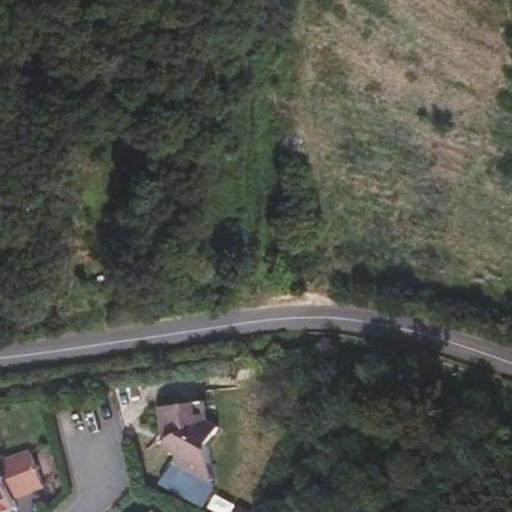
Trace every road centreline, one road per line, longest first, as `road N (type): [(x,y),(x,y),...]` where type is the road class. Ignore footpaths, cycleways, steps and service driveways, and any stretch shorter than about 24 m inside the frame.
road 1 (tertiary): [(0,354),(264,319),(339,317),(467,345),(511,365)]
road 2 (track): [(264,319),(236,0)]
